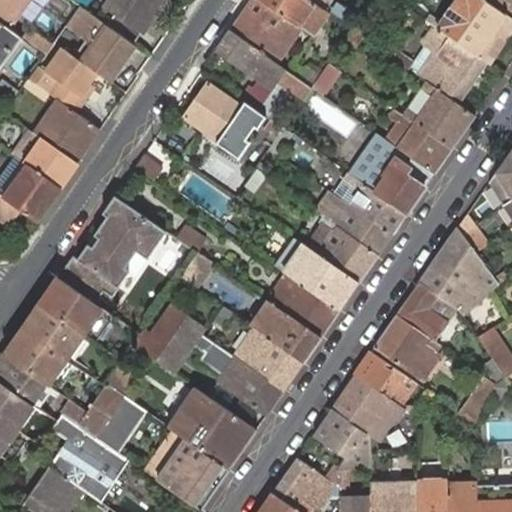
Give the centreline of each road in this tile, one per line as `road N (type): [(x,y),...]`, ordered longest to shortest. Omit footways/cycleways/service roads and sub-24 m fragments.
road 1 (residential): [(511,109),(232,511)]
road 2 (residential): [(223,0),(15,300)]
